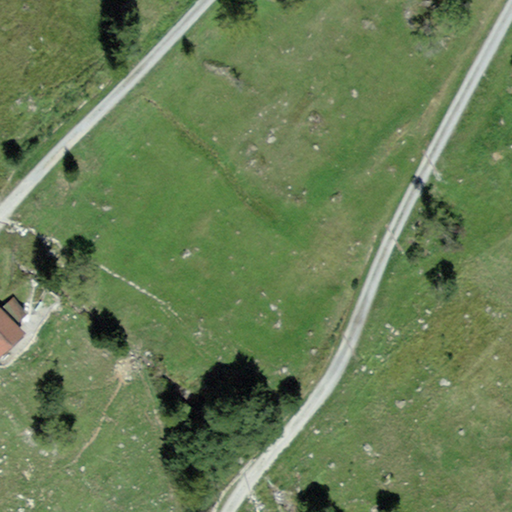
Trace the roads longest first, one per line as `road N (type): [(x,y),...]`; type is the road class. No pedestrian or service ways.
road 1 (track): [(226,511),(336,361),(383,248),(511,10)]
road 2 (track): [(202,0),(0,214)]
